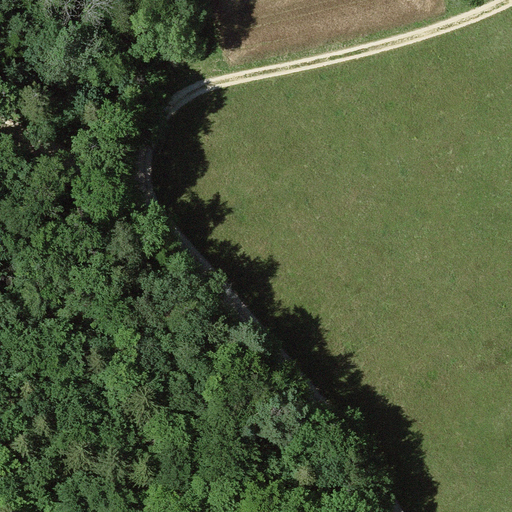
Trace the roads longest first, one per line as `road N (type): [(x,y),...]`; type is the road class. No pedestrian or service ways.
road 1 (track): [(393,511),(342,423),(173,230),(56,146),(0,121)]
road 2 (track): [(173,230),(140,158),(156,122),(181,98),(375,53),(509,0)]
